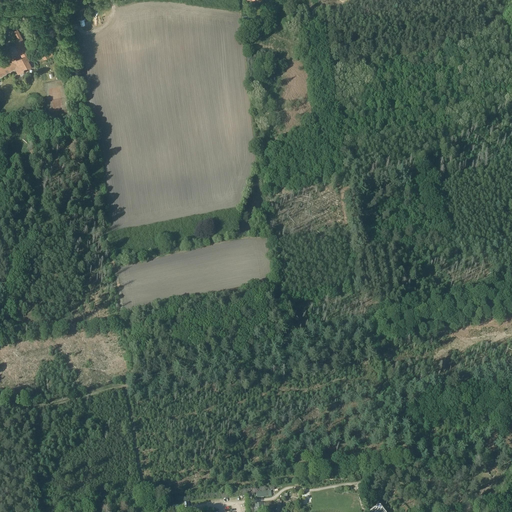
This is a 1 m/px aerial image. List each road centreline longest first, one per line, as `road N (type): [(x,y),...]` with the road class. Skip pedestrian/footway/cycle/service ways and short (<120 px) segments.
road 1 (track): [(511,289),(247,348),(39,407),(0,403)]
road 2 (track): [(58,0),(73,37),(129,340)]
road 3 (track): [(129,340),(349,295)]
road 4 (track): [(50,227),(21,151),(89,126)]
